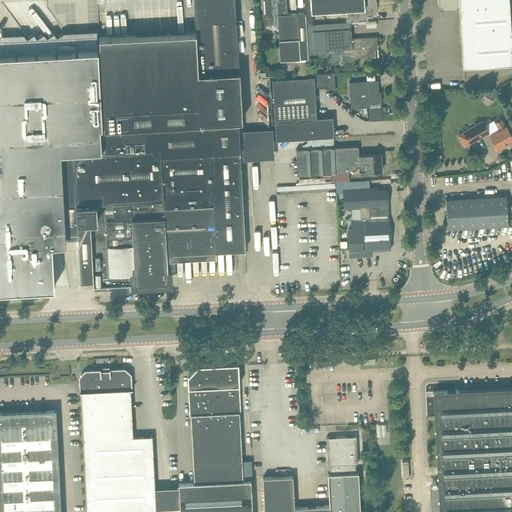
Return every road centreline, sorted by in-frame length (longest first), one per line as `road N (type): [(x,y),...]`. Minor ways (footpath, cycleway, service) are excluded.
road 1 (tertiary): [(0,347),(421,324)]
road 2 (tertiary): [(419,300),(0,320)]
road 3 (unclassified): [(419,300),(402,0)]
road 4 (unknown): [(511,238),(447,253),(437,225),(415,228)]
